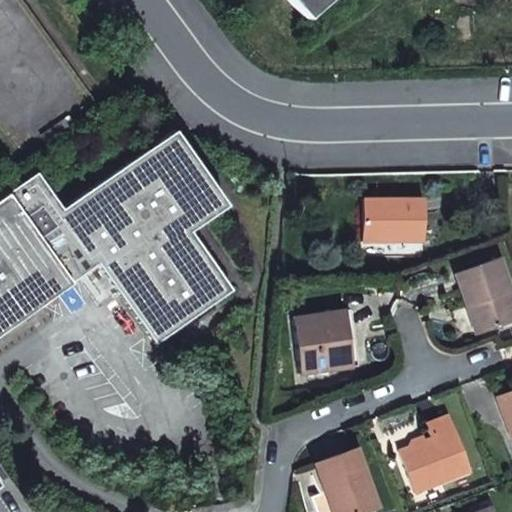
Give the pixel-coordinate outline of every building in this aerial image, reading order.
[(15,0),(0,0),(0,126),(19,152),(89,101),(15,0)] [(287,0),(304,18),(324,0),(287,0)] [(0,333),(96,266),(154,345),(231,289),(189,230),(224,204),(171,129),(60,210),(34,173),(0,197),(0,333)] [(361,198),(361,241),(422,241),(422,198),(361,198)] [(469,305),(478,331),(511,319),(511,305),(495,258),(452,274),(465,307),(469,305)] [(290,317),(298,372),(343,366),(340,349),(346,348),(343,328),(340,310),(290,317)] [(340,349),(343,366),(355,365),(350,328),(343,328),(346,348),(340,349)] [(511,418),(511,392),(497,398),(503,413),(509,410),(511,418)] [(511,436),(511,418),(509,410),(503,413),(511,436)] [(396,451),(413,493),(469,471),(445,415),(422,425),(428,438),(396,451)] [(323,492),(330,511),(361,511),(375,507),(353,449),(313,464),(323,492)] [(309,497),(314,511),(330,511),(323,492),(309,497)]
